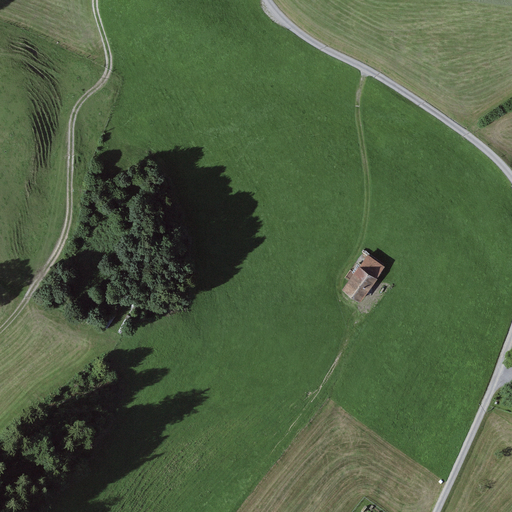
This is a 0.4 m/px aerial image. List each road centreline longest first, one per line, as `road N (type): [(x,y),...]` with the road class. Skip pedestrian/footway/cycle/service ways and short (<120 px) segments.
road 1 (track): [(95,0),(108,60),(104,79),(78,102),(70,125),(66,225),(49,263),(0,328)]
road 2 (track): [(458,129),(305,38),(265,0)]
road 3 (track): [(437,511),(511,338)]
